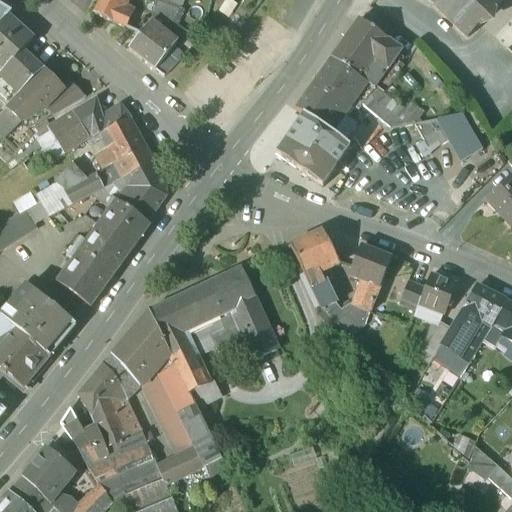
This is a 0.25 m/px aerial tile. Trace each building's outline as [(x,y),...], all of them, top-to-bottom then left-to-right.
[(144,21),(121,10),(126,0),(102,0),(95,16),(137,35),(144,21)] [(425,0),(438,9),(470,39),(507,0),(425,0)] [(0,27),(8,19),(9,17),(12,15),(0,7),(0,27)] [(8,19),(0,27),(0,67),(5,72),(6,73),(23,54),(34,42),(8,19)] [(152,25),(144,21),(137,35),(141,37),(152,25)] [(358,23),(332,61),(376,91),(402,52),(358,23)] [(178,46),(152,25),(141,37),(130,51),(156,72),(178,46)] [(43,73),(23,54),(6,73),(5,72),(0,78),(20,96),(43,73)] [(332,61),(316,83),(352,108),(359,112),(362,108),(382,124),(399,107),(376,91),(332,61)] [(38,80),(0,116),(0,137),(4,142),(22,124),(44,112),(45,111),(63,92),(44,73),(43,73),(38,80)] [(352,108),(316,83),(295,112),(304,117),(321,125),(332,138),(352,108)] [(63,92),(45,111),(54,119),(85,101),(70,86),(63,92)] [(98,102),(75,115),(90,139),(92,142),(109,132),(113,132),(131,122),(121,107),(102,118),(98,102)] [(399,107),(382,124),(390,130),(413,126),(422,125),(399,107)] [(75,115),(50,130),(65,154),(90,139),(75,115)] [(473,116),(460,118),(474,142),(485,136),(473,116)] [(460,118),(449,120),(461,142),(463,144),(472,139),(460,118)] [(449,120),(437,122),(447,140),(450,144),(451,147),(461,142),(449,120)] [(437,122),(426,125),(440,149),(450,144),(447,140),(437,122)] [(301,124),(277,158),(323,190),(350,150),(332,138),(321,125),(311,134),(301,124)] [(426,125),(413,126),(428,152),(438,146),(426,125)] [(138,135),(112,149),(128,179),(154,165),(138,135)] [(128,179),(112,149),(98,156),(106,170),(115,166),(123,181),(128,179)] [(123,181),(115,186),(123,194),(58,285),(93,309),(152,227),(150,225),(167,198),(166,186),(154,165),(128,179),(123,181)] [(98,177),(67,193),(74,206),(105,190),(98,177)] [(511,179),(487,204),(511,230),(511,179)] [(67,193),(58,185),(39,196),(51,218),(74,206),(67,193)] [(28,212),(0,229),(0,253),(1,254),(38,230),(28,212)] [(322,233),(290,249),(306,281),(318,275),(338,265),(322,233)] [(392,262),(361,250),(349,279),(362,284),(353,309),(363,313),(371,316),(392,262)] [(242,271),(151,314),(164,342),(184,333),(236,308),(255,299),(242,271)] [(318,275),(306,281),(320,309),(323,312),(331,308),(336,305),(327,287),(324,288),(318,275)] [(454,288),(428,278),(423,292),(417,307),(443,316),(454,288)] [(423,292),(407,285),(398,307),(414,314),(417,307),(423,292)] [(53,310),(28,288),(2,318),(50,359),(77,328),(54,308),(53,310)] [(505,304),(477,290),(462,316),(475,322),(492,330),(498,321),(495,320),(505,304)] [(255,299),(236,308),(242,324),(259,362),(280,351),(255,299)] [(511,324),(511,307),(505,304),(495,320),(498,321),(510,327),(511,324)] [(341,314),(336,305),(331,308),(335,317),(341,314)] [(236,308),(184,333),(191,348),(242,324),(236,308)] [(353,309),(350,308),(345,310),(347,315),(360,320),(363,313),(353,309)] [(151,314),(105,367),(122,386),(129,401),(166,359),(170,354),(164,342),(151,314)] [(2,318),(0,316),(0,337),(4,341),(0,345),(0,368),(3,371),(25,390),(50,359),(2,318)] [(475,322),(462,316),(447,340),(460,348),(461,346),(475,322)] [(184,333),(164,342),(170,354),(197,410),(216,400),(210,386),(191,348),(184,333)] [(460,348),(447,340),(442,348),(471,365),(477,355),(461,346),(460,348)] [(172,370),(159,377),(196,452),(203,469),(204,469),(205,468),(213,483),(229,476),(197,410),(170,354),(166,359),(172,370)] [(122,386),(105,367),(82,397),(89,406),(99,428),(103,436),(138,423),(129,401),(122,386)] [(223,396),(217,383),(210,386),(216,400),(223,396)] [(86,436),(74,410),(64,425),(75,443),(86,436)] [(138,423),(103,436),(109,454),(110,454),(127,494),(130,500),(135,511),(178,511),(172,497),(171,497),(166,487),(159,470),(153,457),(138,423)] [(103,436),(99,428),(86,436),(98,461),(110,454),(103,436)] [(86,436),(75,443),(89,466),(98,461),(86,436)] [(46,450),(23,479),(49,504),(56,496),(75,472),(46,450)] [(166,467),(159,470),(166,487),(203,469),(196,452),(166,467)] [(98,461),(89,466),(101,488),(111,501),(127,494),(110,454),(98,461)] [(160,454),(153,457),(159,470),(166,467),(160,454)] [(511,481),(499,470),(489,482),(511,502),(511,481)] [(49,504),(23,479),(10,495),(28,511),(54,511),(55,511),(49,504)] [(111,501),(101,488),(89,500),(100,511),(103,511),(112,504),(111,501)] [(127,494),(111,501),(112,504),(114,507),(130,500),(127,494)] [(28,511),(10,495),(0,505),(0,511),(28,511)] [(69,501),(56,496),(49,504),(55,511),(56,511),(77,511),(79,510),(69,501)] [(100,511),(89,500),(79,510),(77,511),(100,511)]
